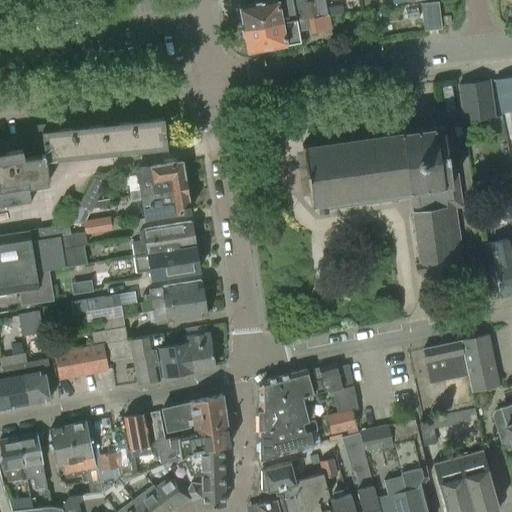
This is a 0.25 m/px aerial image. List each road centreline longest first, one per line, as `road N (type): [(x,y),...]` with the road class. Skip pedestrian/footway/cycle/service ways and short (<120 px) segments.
road 1 (residential): [(245,371),(246,328),(210,83)]
road 2 (residential): [(481,50),(210,83)]
road 3 (residential): [(245,371),(511,312)]
road 4 (residential): [(245,371),(141,399),(0,421)]
road 5 (residential): [(210,83),(0,106)]
